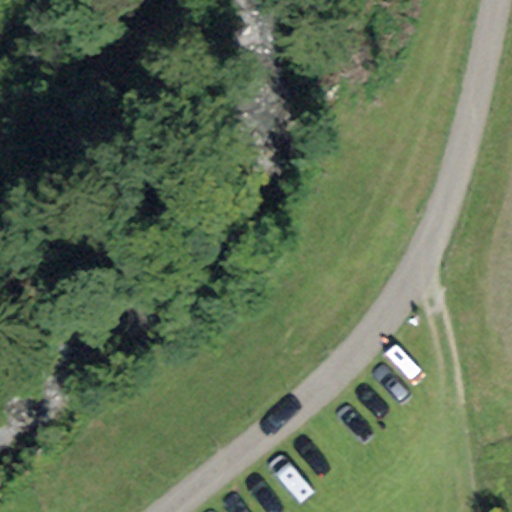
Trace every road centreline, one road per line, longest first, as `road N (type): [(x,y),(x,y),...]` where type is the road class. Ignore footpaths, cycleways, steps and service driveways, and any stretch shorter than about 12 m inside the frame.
road 1 (residential): [(160,511),(344,371),(433,250),(495,0)]
road 2 (track): [(433,250),(484,511)]
